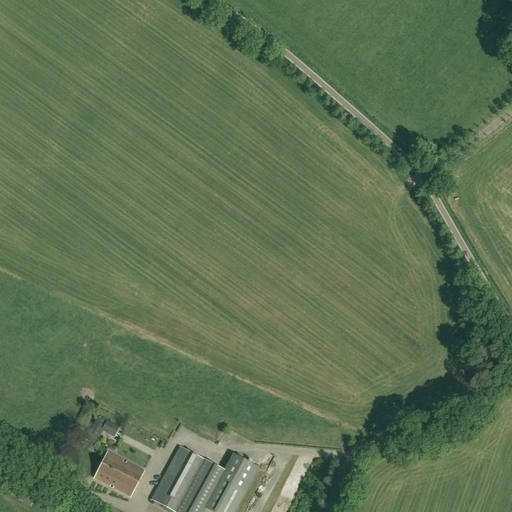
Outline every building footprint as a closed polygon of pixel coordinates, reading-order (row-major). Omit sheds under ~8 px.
[(105,424),(97,419),(85,439),(93,444),(105,424)] [(101,431),(114,438),(120,428),(107,421),(101,431)] [(173,511),(186,511),(212,465),(179,447),(151,500),(173,511)] [(130,497),(143,472),(107,453),(94,478),(130,497)] [(212,511),(234,511),(258,468),(233,455),(205,508),(212,511)] [(221,476),(226,468),(217,463),(212,471),(221,476)] [(297,472),(289,492),(301,497),(309,478),(297,472)] [(35,497),(23,491),(19,489),(16,496),(19,498),(18,500),(30,507),(35,497)]
